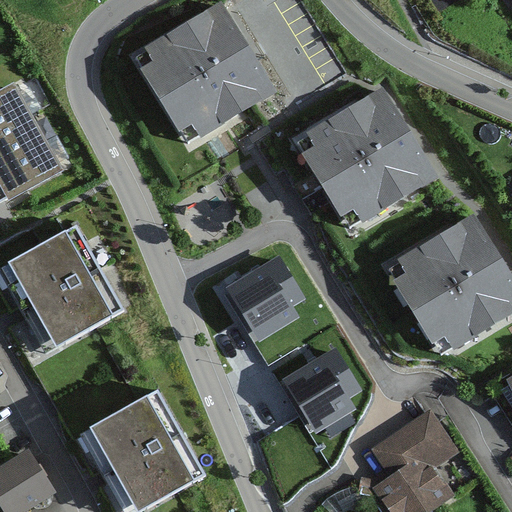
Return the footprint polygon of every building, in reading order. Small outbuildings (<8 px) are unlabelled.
[(268,98),(220,16),(140,63),(189,145),(268,98)] [(0,132),(28,116),(10,86),(0,91),(0,132)] [(427,183),(379,103),(301,149),(349,229),(427,183)] [(0,172),(45,146),(28,116),(0,132),(0,172)] [(63,176),(45,146),(0,172),(0,198),(7,209),(63,176)] [(511,314),(511,293),(472,227),(392,276),(442,357),(511,314)] [(15,281),(60,371),(128,337),(84,247),(15,281)] [(0,403),(9,396),(0,384),(0,403)] [(194,478),(151,392),(89,423),(132,509),(194,478)] [(434,417),(380,453),(397,479),(379,491),(393,511),(444,511),(459,502),(438,470),(460,455),(434,417)] [(39,511),(65,496),(39,454),(0,477),(0,487),(15,511),(39,511)]
